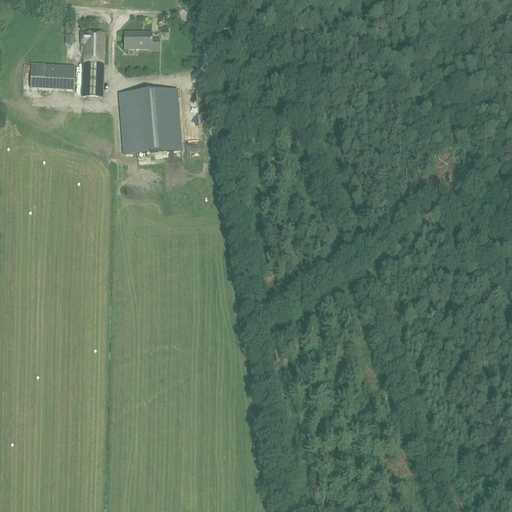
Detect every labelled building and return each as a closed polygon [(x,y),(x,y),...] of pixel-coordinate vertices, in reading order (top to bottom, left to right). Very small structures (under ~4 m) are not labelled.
[(103,98),(104,35),(81,34),(80,45),(84,45),(82,97),(103,98)] [(126,34),(125,52),(160,52),(161,40),(152,40),(153,34),(126,34)] [(66,45),(74,45),(75,35),(66,35),(66,45)] [(78,95),(78,79),(33,79),(33,96),(78,95)] [(121,96),(125,157),(180,152),(175,91),(121,96)] [(157,165),(145,166),(146,175),(157,175),(157,165)]
